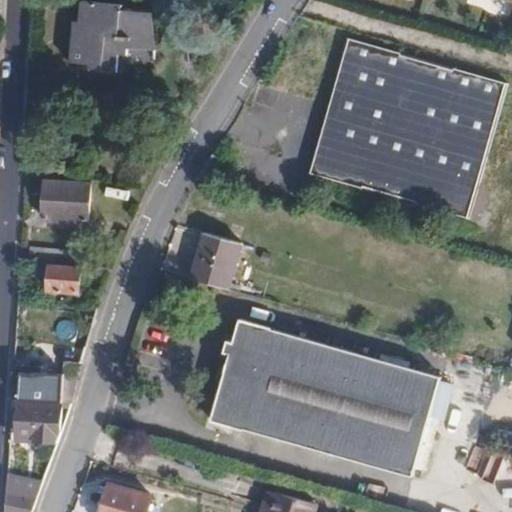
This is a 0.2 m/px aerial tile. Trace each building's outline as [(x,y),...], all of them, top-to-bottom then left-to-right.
[(65,25),(54,64),(74,70),(74,72),(100,80),(106,61),(114,64),(117,54),(145,60),(140,31),(112,23),(113,17),(76,7),(70,27),(65,25)] [(511,87),(352,41),(314,175),(474,221),(511,87)] [(210,162),(200,180),(218,185),(226,173),(210,162)] [(89,182),(46,179),(44,219),(85,221),(89,182)] [(247,244),(210,234),(194,279),(230,289),(247,244)] [(50,264),(48,290),(78,293),(80,267),(50,264)] [(412,471),(438,377),(440,372),(237,316),(230,341),(224,340),(220,352),(227,354),(210,415),(412,471)] [(77,374),(80,361),(62,361),(62,374),(77,374)] [(21,372),(20,399),(62,400),(72,402),(77,374),(62,374),(21,372)] [(450,380),(438,377),(429,412),(441,415),(450,380)] [(37,441),(59,441),(62,433),(62,400),(20,399),(19,424),(37,424),(37,441)] [(110,484),(102,511),(146,511),(151,494),(110,484)] [(5,511),(35,511),(40,495),(7,487),(5,511)] [(274,511),(280,494),(270,491),(264,511),(274,511)] [(315,511),(318,505),(280,494),(274,511),(315,511)]
